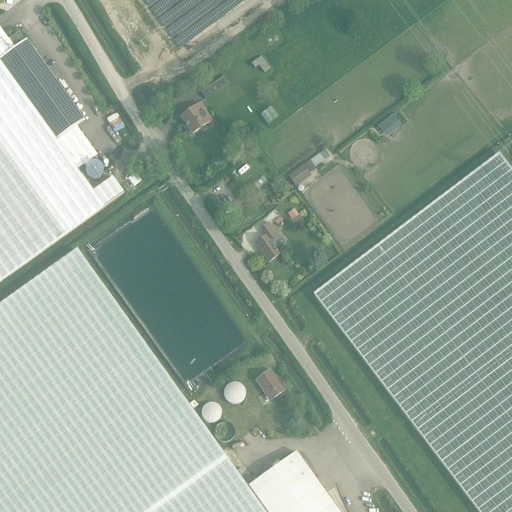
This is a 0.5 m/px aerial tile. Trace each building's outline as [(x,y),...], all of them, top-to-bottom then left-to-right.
[(0,281),(104,207),(123,193),(112,178),(92,191),(77,171),(83,166),(85,169),(85,173),(86,177),(88,180),(92,181),(96,181),(99,179),(102,176),(103,173),(102,169),(100,166),(96,164),(92,163),(91,161),(97,157),(76,127),(84,121),(26,40),(14,49),(12,47),(24,39),(19,32),(7,40),(0,30),(0,281)] [(254,68),(258,66),(264,73),(270,69),(260,57),(250,64),(254,68)] [(224,77),(200,93),(205,100),(228,83),(224,77)] [(199,104),(180,117),(192,135),(211,122),(199,104)] [(262,114),(269,123),(278,115),(271,106),(262,114)] [(382,123),(378,127),(382,133),(394,125),(389,118),(387,120),(386,120),(383,123),(382,123)] [(326,150),(305,162),(309,170),(331,158),(326,150)] [(511,511),(511,170),(502,158),(500,155),(314,296),(451,477),(478,511),(511,511)] [(287,177),(294,187),(311,176),(304,165),(287,177)] [(288,213),(292,219),(299,215),(295,209),(288,213)] [(260,230),(265,237),(255,244),(268,263),(279,256),(269,241),(277,235),(269,224),(260,230)] [(0,305),(0,511),(338,511),(296,452),(247,488),(77,250),(0,305)] [(270,371),(255,382),(270,402),(284,391),(270,371)]
